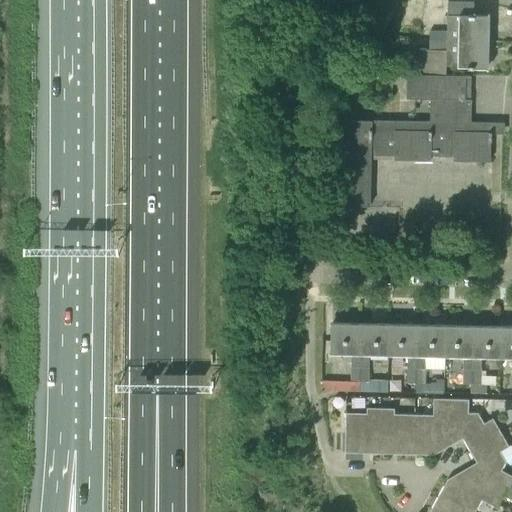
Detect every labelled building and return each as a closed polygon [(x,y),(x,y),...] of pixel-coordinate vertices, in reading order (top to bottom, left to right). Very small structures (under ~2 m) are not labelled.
[(428,40),(489,41),(489,15),(474,15),(474,1),(448,0),(447,31),(428,31),(428,40)] [(446,66),(468,66),(488,66),(489,41),(428,40),(417,40),(417,49),(446,49),(446,66)] [(490,161),(490,160),(491,140),(492,140),(492,131),(478,131),(478,121),(471,121),(472,75),(408,73),(407,97),(431,98),(431,121),(337,119),(335,205),(371,205),(372,158),(431,160),(431,155),(455,156),(455,160),(490,161)] [(351,381),(360,381),(361,322),(332,322),(332,352),(351,353),(351,381)] [(361,322),(360,381),(369,381),(370,366),(369,367),(369,354),(389,354),(389,323),(361,322)] [(407,382),(416,382),(417,324),(389,323),(389,354),(407,355),(407,382)] [(417,324),(416,382),(425,383),(426,368),(425,368),(425,355),(444,355),(445,324),(417,324)] [(463,383),(472,383),(474,325),(445,324),(444,355),(463,356),(463,383)] [(474,325),(472,383),(482,384),(482,368),(481,368),(481,356),(501,357),(502,325),(474,325)] [(511,325),(502,325),(501,357),(511,357),(511,325)] [(457,435),(461,435),(468,412),(469,398),(433,397),(433,414),(415,414),(414,454),(434,454),(434,446),(438,446),(457,435)] [(363,449),(380,450),(381,407),(367,407),(367,412),(346,412),(345,452),(363,452),(363,449)] [(396,453),(414,454),(415,414),(394,413),(394,408),(381,407),(380,450),(396,450),(396,453)] [(470,450),(501,432),(493,417),(484,422),(478,412),(468,412),(461,435),(470,450)] [(507,486),(511,479),(511,478),(511,475),(502,469),(506,461),(500,451),(509,446),(501,432),(470,450),(478,464),(476,468),(457,479),(455,482),(482,499),(496,507),(503,494),(507,486)] [(467,511),(474,511),(482,499),(455,482),(448,478),(438,496),(467,511)] [(511,498),(511,488),(507,486),(503,494),(511,498)] [(467,511),(438,496),(430,511),(431,511),(467,511)]
